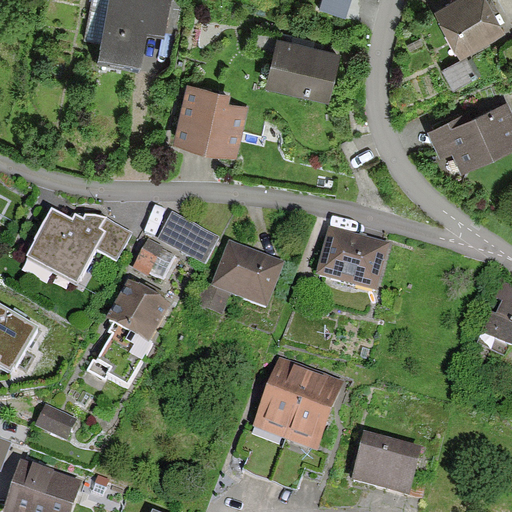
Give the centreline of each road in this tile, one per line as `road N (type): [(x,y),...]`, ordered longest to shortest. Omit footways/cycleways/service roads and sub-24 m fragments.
road 1 (residential): [(0,158),(52,182),(103,191),(196,189),(340,209),(501,256)]
road 2 (residential): [(501,256),(414,188),(382,136),(375,58),(392,0)]
